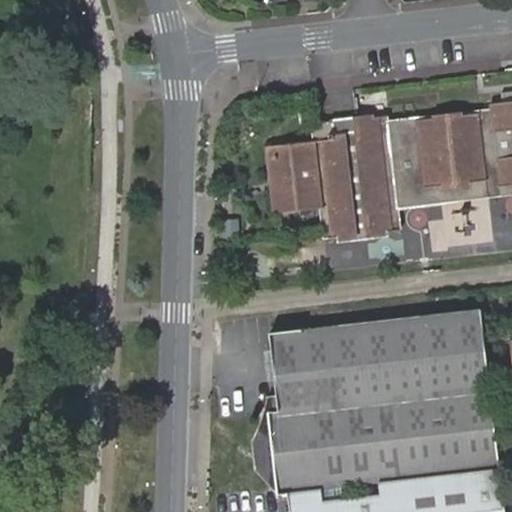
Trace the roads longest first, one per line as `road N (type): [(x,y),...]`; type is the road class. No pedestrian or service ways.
road 1 (tertiary): [(173,55),(181,134),(170,511)]
road 2 (residential): [(173,55),(511,11)]
